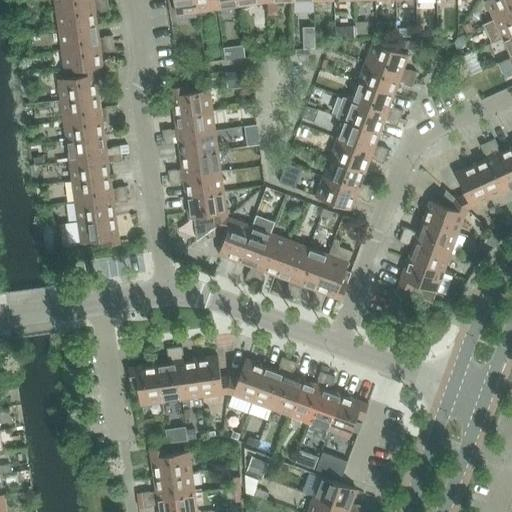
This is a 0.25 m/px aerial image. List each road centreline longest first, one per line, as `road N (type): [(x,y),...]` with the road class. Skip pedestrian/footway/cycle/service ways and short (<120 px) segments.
road 1 (residential): [(336,354),(415,136),(511,95)]
road 2 (residential): [(159,293),(128,0)]
road 3 (residential): [(159,293),(196,297),(336,354)]
road 4 (residential): [(109,451),(94,304)]
road 5 (tertiary): [(511,266),(453,393)]
road 6 (tertiary): [(453,393),(409,511)]
road 7 (residential): [(336,354),(453,393)]
